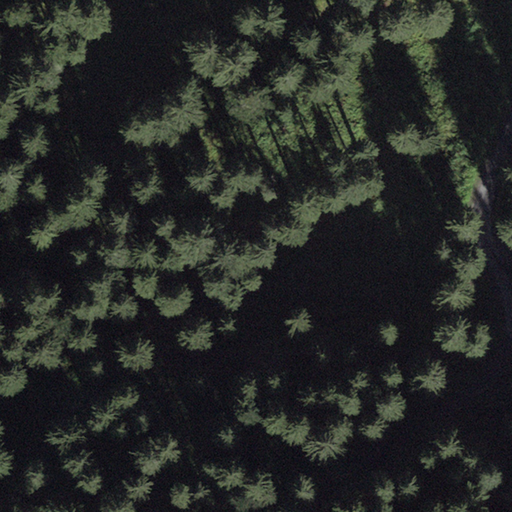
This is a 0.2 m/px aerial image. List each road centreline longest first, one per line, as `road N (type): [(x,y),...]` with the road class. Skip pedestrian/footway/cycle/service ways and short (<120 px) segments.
road 1 (track): [(318,511),(364,462),(467,393),(511,342)]
road 2 (track): [(504,262),(484,244),(478,221),(511,130)]
